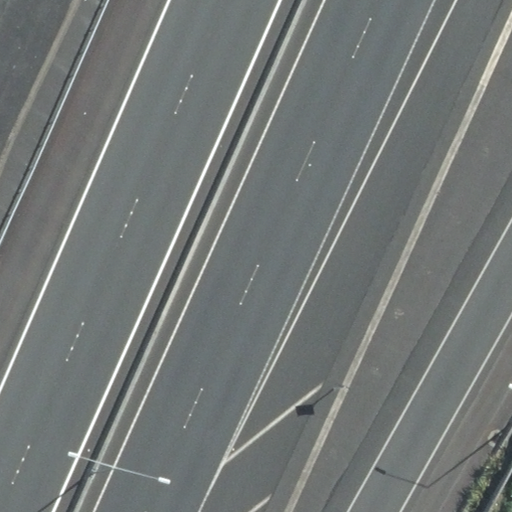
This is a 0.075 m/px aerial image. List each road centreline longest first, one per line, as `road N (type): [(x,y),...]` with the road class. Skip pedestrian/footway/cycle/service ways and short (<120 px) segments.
road 1 (motorway): [(352,0),(117,511)]
road 2 (motorway): [(0,409),(185,0)]
road 3 (motorway): [(511,254),(367,511)]
